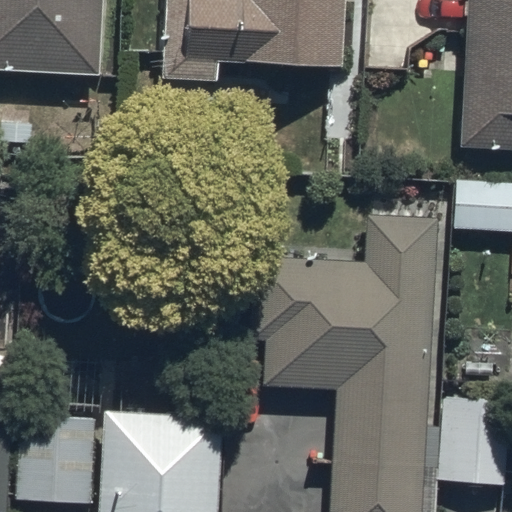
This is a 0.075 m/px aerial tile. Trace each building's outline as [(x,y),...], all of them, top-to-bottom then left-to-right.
[(96,0),(0,0),(0,61),(96,66),(96,59),(116,60),(117,33),(96,32),(96,0)] [(337,54),(338,0),(160,0),(158,69),(211,71),(212,52),(239,53),(239,50),(337,54)] [(511,0),(461,0),(456,139),(511,140),(511,0)] [(430,511),(432,458),(424,458),(432,217),(364,215),(363,257),(251,254),(249,329),(264,330),(262,377),(330,379),(326,511),(430,511)] [(462,391),(437,390),(435,474),(502,477),(505,392),(484,392),(484,385),(462,384),(462,391)] [(212,511),(216,410),(95,403),(90,511),(212,511)] [(86,497),(88,410),(12,409),(10,495),(86,497)]
